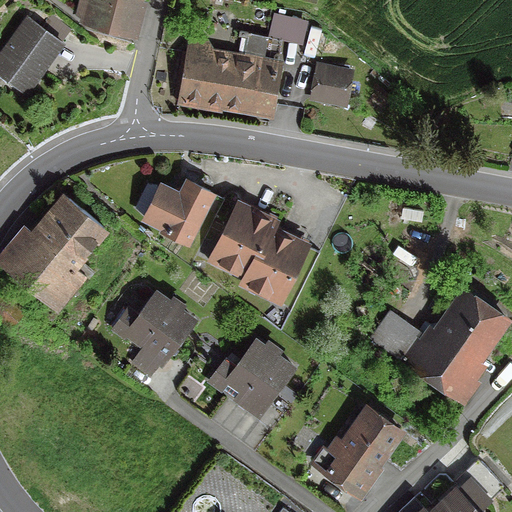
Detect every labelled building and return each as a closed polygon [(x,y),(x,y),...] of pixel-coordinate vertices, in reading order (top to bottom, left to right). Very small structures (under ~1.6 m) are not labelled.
[(135,0),(91,0),(85,24),(133,37),(134,34),(127,32),(135,0)] [(55,41),(56,39),(27,17),(0,54),(0,75),(20,89),(55,41)] [(186,52),(178,97),(268,112),(276,68),(260,65),(265,36),(262,36),(232,31),(227,59),(210,56),(201,49),(201,48),(204,47),(205,45),(205,43),(204,41),(202,40),(192,38),(192,37),(188,36),(186,52)] [(347,72),(322,67),(317,67),(312,96),(341,102),(347,72)] [(430,129),(446,123),(442,113),(426,120),(430,129)] [(222,198),(220,197),(187,181),(182,190),(173,194),(158,186),(145,183),(133,207),(143,216),(164,227),(163,230),(184,241),(205,198),(218,205),(222,198)] [(62,194),(42,219),(31,231),(27,227),(0,258),(0,260),(41,295),(34,304),(52,319),(89,275),(78,266),(107,232),(62,194)] [(245,275),(272,221),(236,204),(207,262),(225,271),(227,267),(245,275)] [(269,228),(272,222),(272,221),(245,275),(245,276),(240,287),(259,296),(262,292),(278,299),(304,245),(269,228)] [(466,291),(445,321),(427,345),(415,336),(418,332),(389,311),(371,337),(451,393),(503,318),(466,291)] [(143,368),(156,350),(165,357),(192,321),(153,292),(134,317),(121,307),(108,325),(123,336),(125,334),(142,346),(131,360),(143,368)] [(0,315),(11,325),(21,312),(1,296),(0,296),(0,315)] [(240,391),(234,399),(246,408),(252,400),(263,407),(292,367),(253,339),(224,379),(240,391)] [(398,430),(367,408),(323,469),(354,490),(398,430)] [(437,505),(433,508),(429,511),(425,511),(422,508),(422,509),(424,511),(477,511),(455,488),(437,505)]
